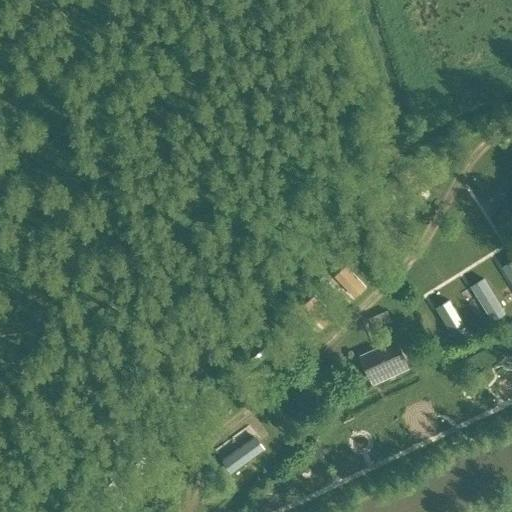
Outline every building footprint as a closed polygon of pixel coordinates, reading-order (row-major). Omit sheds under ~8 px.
[(392,184),(348,225),(389,266),(430,211),(392,184)] [(511,245),(478,266),(507,314),(511,311),(511,245)] [(336,252),(307,279),(341,315),(371,287),(336,252)] [(478,266),(445,286),(473,334),(507,314),(478,266)] [(307,279),(278,307),(311,343),(341,315),(307,279)] [(445,286),(414,306),(440,353),(473,334),(445,286)] [(406,363),(396,339),(358,355),(369,380),(377,376),(379,382),(395,375),(393,369),(406,363)] [(305,375),(260,409),(286,442),(326,412),(305,375)] [(260,409),(213,450),(236,482),(286,442),(260,409)] [(105,491),(118,504),(162,461),(149,448),(105,491)]
